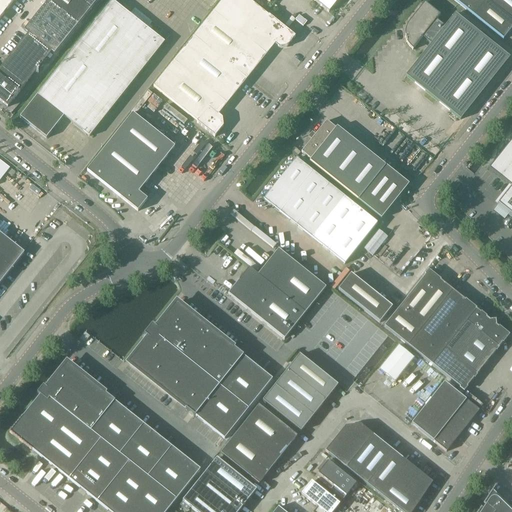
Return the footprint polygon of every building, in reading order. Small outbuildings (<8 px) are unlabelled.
[(0,0),(0,18),(15,0),(0,0)] [(78,25),(90,10),(77,0),(48,0),(48,1),(78,25)] [(98,0),(77,0),(90,10),(98,0)] [(247,0),(223,0),(213,13),(266,56),(274,45),(279,49),(287,48),(295,37),(268,16),(268,17),(247,0)] [(312,0),(328,13),(338,0),(312,0)] [(486,0),(453,0),(473,16),(486,0)] [(511,21),(486,0),(473,16),(503,40),(511,28),(511,21)] [(511,0),(486,0),(511,21),(511,0)] [(66,40),(78,25),(48,1),(36,15),(66,40)] [(130,15),(112,2),(20,118),(46,139),(64,117),(89,138),(164,43),(147,29),(149,27),(131,13),(130,15)] [(411,49),(412,50),(422,38),(431,45),(405,77),(460,120),(509,58),(455,14),(445,27),(436,21),(440,16),(424,4),(409,23),(408,24),(407,26),(406,27),(406,29),(405,30),(405,32),(405,34),(405,35),(405,37),(405,39),(405,40),(406,42),(407,44),(407,45),(408,46),(409,48),(411,49)] [(213,13),(193,38),(246,80),(266,56),(213,13)] [(54,55),(66,40),(36,15),(24,31),(28,34),(51,53),(54,55)] [(39,69),(51,53),(28,34),(15,50),(39,69)] [(173,62),(203,86),(227,105),(246,80),(193,38),(173,62)] [(15,50),(0,69),(0,76),(20,92),(39,69),(15,50)] [(153,87),(183,111),(203,86),(173,62),(153,87)] [(0,102),(7,108),(20,92),(0,76),(0,102)] [(218,116),(227,105),(203,86),(183,111),(197,122),(197,123),(215,138),(223,127),(222,119),(218,116)] [(132,114),(87,171),(138,212),(147,200),(138,193),(174,148),(132,114)] [(408,185),(363,148),(337,128),(336,129),(326,122),(301,153),(310,160),(309,162),(381,219),(408,185)] [(511,140),(489,169),(511,188),(497,206),(511,218),(511,140)] [(263,200),(280,213),(312,172),(296,159),(263,200)] [(280,213),(298,228),(328,185),(312,172),(280,213)] [(328,252),(361,211),(328,185),(298,228),(328,252)] [(377,224),(361,211),(328,252),(344,265),(377,224)] [(0,279),(23,251),(0,233),(0,279)] [(284,340),(326,288),(278,250),(258,276),(249,268),(239,281),(228,295),(284,340)] [(408,346),(453,291),(428,271),(384,327),(408,346)] [(379,324),(392,308),(351,275),(346,281),(342,278),(334,287),(379,324)] [(432,365),(454,338),(477,310),(453,291),(408,346),(432,365)] [(152,325),(148,330),(224,391),(248,410),(260,396),(272,380),(243,356),(234,348),(234,349),(176,303),(157,328),(152,325)] [(486,363),(508,335),(496,325),(494,320),(490,320),(477,310),(454,338),(486,363)] [(129,363),(152,382),(186,409),(185,409),(195,417),(195,416),(200,421),(224,391),(148,330),(144,335),(148,339),(129,363)] [(464,390),(486,363),(454,338),(432,365),(464,390)] [(414,359),(398,346),(379,370),(395,383),(414,359)] [(287,371),(325,402),(337,386),(299,356),(287,371)] [(43,386),(37,394),(40,396),(89,435),(115,403),(114,402),(115,401),(105,394),(67,364),(47,389),(43,386)] [(359,379),(364,383),(374,371),(369,367),(359,379)] [(287,371),(275,386),(313,417),(325,402),(287,371)] [(457,438),(468,424),(479,410),(444,382),(422,410),(457,438)] [(275,386),(262,402),(301,432),(313,417),(275,386)] [(224,440),(248,410),(224,391),(200,421),(224,440)] [(22,417),(9,433),(31,450),(32,450),(70,481),(100,444),(89,435),(40,396),(22,417)] [(115,403),(89,435),(100,444),(119,459),(145,426),(115,403)] [(258,406),(239,430),(278,461),(297,437),(258,406)] [(446,452),(457,438),(422,410),(411,424),(446,452)] [(324,452),(335,460),(360,425),(345,427),(324,452)] [(345,468),(372,435),(360,425),(335,460),(345,468)] [(145,426),(119,459),(129,467),(147,482),(173,449),(145,426)] [(220,454),(259,485),(278,461),(239,430),(220,454)] [(345,468),(356,477),(383,443),(372,435),(345,468)] [(383,443),(356,477),(366,485),(380,468),(393,452),(383,443)] [(100,444),(70,481),(99,504),(129,467),(119,459),(100,444)] [(173,449),(147,482),(174,503),(200,470),(173,449)] [(380,468),(420,500),(432,483),(393,452),(380,468)] [(205,473),(245,505),(256,490),(216,459),(205,473)] [(355,484),(327,462),(317,474),(333,487),(330,490),(342,500),(355,484)] [(166,511),(174,503),(129,467),(99,504),(109,511),(166,511)] [(412,511),(420,500),(380,468),(366,485),(400,511),(412,511)] [(194,487),(225,511),(238,511),(245,505),(205,473),(194,487)] [(312,511),(333,511),(339,504),(311,482),(301,495),(317,507),(312,511)] [(182,502),(180,505),(187,511),(190,507),(195,511),(225,511),(194,487),(182,502)] [(477,511),(511,511),(511,510),(492,491),(477,511)]
